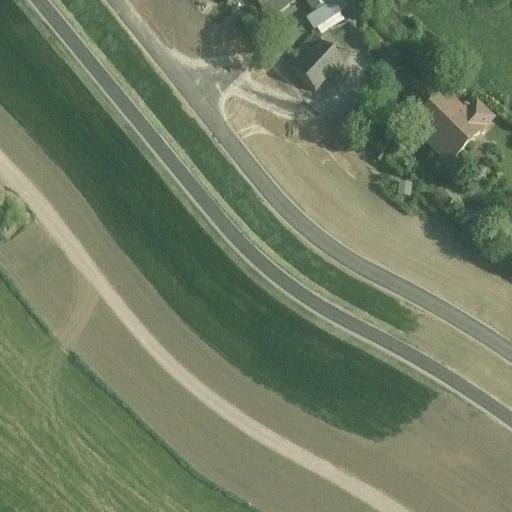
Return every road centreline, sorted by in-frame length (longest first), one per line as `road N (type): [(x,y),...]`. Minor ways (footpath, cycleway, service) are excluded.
road 1 (unclassified): [(113,0),(299,225),(511,356)]
road 2 (track): [(394,511),(180,378),(0,162)]
